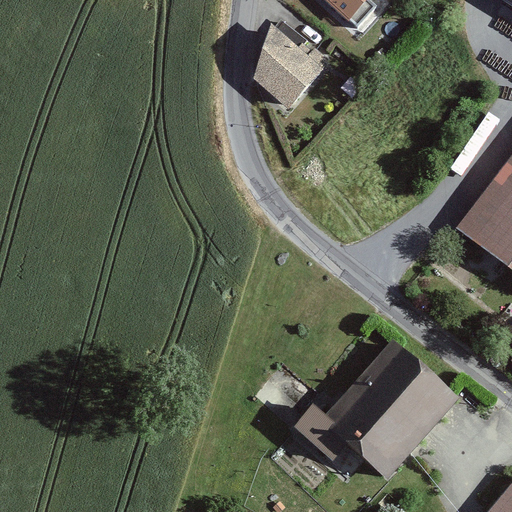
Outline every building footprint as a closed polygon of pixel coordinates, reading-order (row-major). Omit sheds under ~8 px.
[(324,0),(349,22),(351,20),(357,26),(375,6),(368,0),(324,0)] [(288,110),(324,69),(272,25),(259,53),(254,79),(288,110)] [(511,153),(452,230),(511,277),(511,153)] [(326,463),(344,443),(383,478),(453,398),(387,340),(319,417),(306,406),(286,428),(326,463)] [(511,511),(511,475),(509,474),(478,511),(511,511)]
